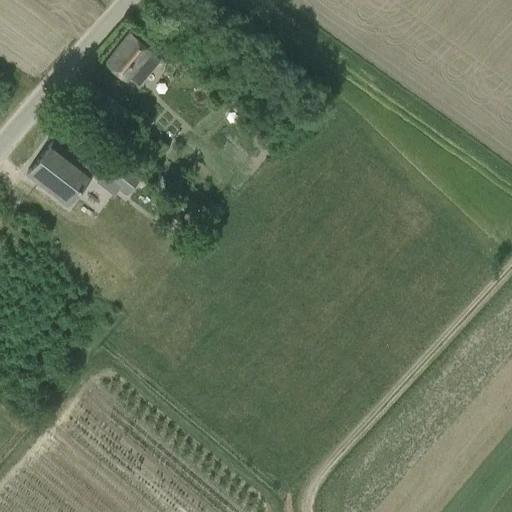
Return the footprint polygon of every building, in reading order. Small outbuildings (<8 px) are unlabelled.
[(161,59),(152,52),(130,34),(106,63),(128,81),(130,79),(139,86),(161,59)] [(142,131),(152,121),(142,112),(132,123),(142,131)] [(155,159),(166,146),(158,139),(147,153),(155,159)] [(52,140),(26,174),(66,206),(90,175),(96,180),(95,181),(114,196),(120,187),(127,193),(140,176),(97,144),(85,161),(87,162),(84,166),(52,140)] [(204,212),(179,191),(170,200),(197,221),(204,212)]
